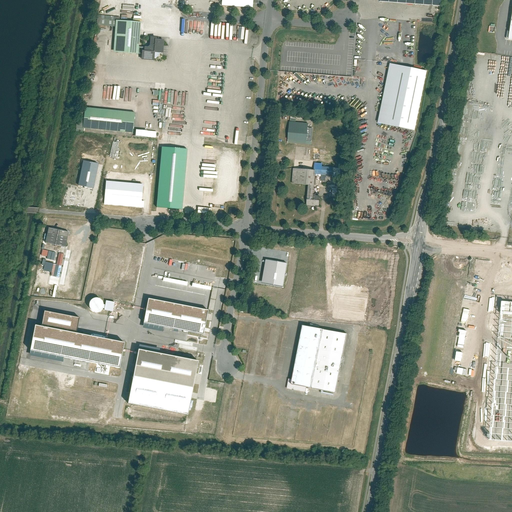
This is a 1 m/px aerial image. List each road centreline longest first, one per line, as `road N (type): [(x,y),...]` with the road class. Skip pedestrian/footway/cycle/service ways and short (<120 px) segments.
road 1 (tertiary): [(368,511),(419,245)]
road 2 (tertiary): [(419,245),(464,0)]
road 3 (unclassified): [(268,20),(242,225)]
road 4 (unclassified): [(419,245),(242,225)]
road 5 (track): [(144,219),(0,207)]
road 6 (unclassified): [(242,225),(226,367)]
